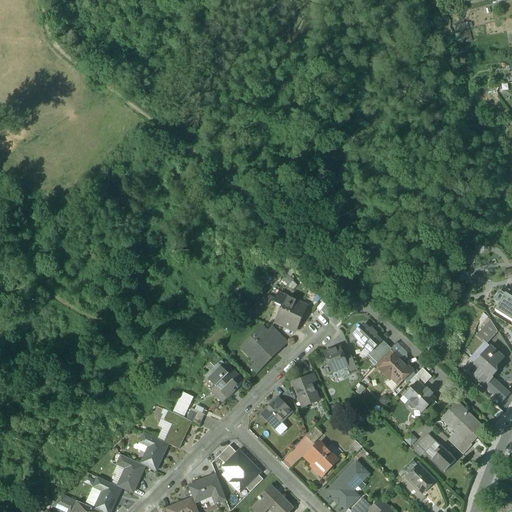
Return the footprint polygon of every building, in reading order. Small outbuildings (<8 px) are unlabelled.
[(306,307),(279,295),(275,304),(283,308),(276,323),(295,332),(306,307)] [(511,298),(506,295),(495,312),(511,322),(511,298)] [(337,310),(329,303),(321,311),(328,318),(337,310)] [(490,321),(479,335),(488,343),(497,333),(490,321)] [(369,331),(364,325),(353,336),(359,341),(357,343),(363,349),(365,347),(370,353),(371,353),(381,343),(381,342),(375,337),(377,335),(371,329),(369,331)] [(283,339),(272,329),(268,333),(278,344),(283,339)] [(268,333),(264,330),(255,339),(253,337),(242,349),(255,362),(258,365),(260,367),(285,342),(283,339),(278,344),(268,333)] [(391,350),(382,341),(381,342),(381,343),(371,353),(370,353),(368,355),(377,364),(390,350),(391,350)] [(406,354),(396,344),(391,350),(390,350),(395,355),(403,363),(407,360),(406,354)] [(340,347),(325,353),(327,360),(326,362),(327,365),(330,367),(333,372),(347,366),(348,366),(344,358),(340,347)] [(490,349),(475,365),(481,370),(491,379),(496,372),(493,369),(502,359),(490,349)] [(377,364),(375,366),(380,370),(395,355),(390,350),(377,364)] [(351,355),(344,358),(348,366),(347,366),(349,371),(356,368),(351,355)] [(395,355),(380,370),(389,380),(391,378),(398,385),(412,372),(403,363),(395,355)] [(225,364),(209,380),(228,399),(244,383),(225,364)] [(431,378),(422,369),(410,382),(415,387),(417,384),(422,388),(431,378)] [(494,386),(490,382),(492,380),(491,379),(481,370),(474,377),(485,387),(502,402),(509,394),(497,383),(494,386)] [(319,386),(315,375),(310,377),(314,388),(319,386)] [(310,377),(293,384),(299,400),(303,398),(306,407),(320,401),(314,388),(310,377)] [(422,388),(417,384),(415,387),(405,396),(410,401),(408,403),(408,407),(410,409),(415,409),(417,407),(422,412),(434,400),(422,388)] [(289,391),(287,392),(279,400),(287,409),(294,403),(289,391)] [(279,400),(278,399),(261,415),(273,427),(279,421),(281,423),(291,413),(287,409),(279,400)] [(205,415),(191,409),(186,420),(191,422),(200,426),(205,415)] [(461,409),(457,413),(453,410),(446,418),(455,426),(453,428),(457,432),(472,447),(473,446),(469,443),(475,437),(476,438),(483,430),(461,409)] [(172,425),(164,443),(168,445),(179,449),(191,422),(186,420),(168,411),(164,421),(172,425)] [(315,427),(306,436),(314,444),(323,435),(315,427)] [(472,447),(457,432),(453,436),(468,451),(472,447)] [(149,447),(141,465),(145,467),(156,472),(168,445),(164,443),(145,434),(140,443),(149,447)] [(411,434),(405,441),(411,445),(416,438),(411,434)] [(468,451),(453,436),(448,441),(463,455),(468,451)] [(433,439),(429,443),(426,440),(419,447),(425,453),(432,460),(443,449),(441,447),(441,446),(433,439)] [(338,461),(320,443),(305,458),(312,465),(315,462),(326,473),(338,461)] [(229,446),(218,457),(226,465),(237,454),(229,446)] [(425,453),(419,447),(415,451),(421,457),(425,453)] [(456,461),(443,449),(432,460),(445,472),(456,461)] [(260,473),(239,452),(237,454),(226,465),(231,470),(228,473),(235,479),(231,483),(240,493),(258,475),(260,473)] [(141,465),(121,456),(117,465),(125,469),(117,487),(122,489),(132,494),(145,467),(141,465)] [(357,463),(328,492),(335,498),(333,500),(338,505),(340,503),(347,510),(358,499),(351,492),(356,487),(354,485),(359,479),(362,482),(369,475),(357,463)] [(436,482),(419,466),(406,478),(423,495),(436,482)] [(258,475),(245,488),(250,493),(263,480),(258,475)] [(216,476),(189,487),(193,498),(195,503),(213,496),(216,504),(226,500),(216,476)] [(117,487),(98,478),(94,488),(103,492),(95,510),(99,511),(111,511),(122,489),(117,487)] [(289,511),(293,509),(271,487),(259,499),(260,500),(252,508),(256,511),(269,511),(271,510),(272,511),(289,511)] [(59,494),(50,503),(53,506),(63,497),(59,494)] [(511,511),(511,495),(503,511),(511,511)] [(76,511),(80,503),(64,496),(63,497),(53,506),(53,507),(64,511),(76,511)] [(193,498),(165,510),(166,511),(198,511),(195,503),(193,498)] [(363,499),(350,511),(366,511),(369,509),(371,507),(363,499)] [(384,511),(388,509),(379,500),(371,507),(369,509),(372,511),(383,511),(384,511)] [(99,511),(95,510),(80,503),(76,511),(99,511)]
